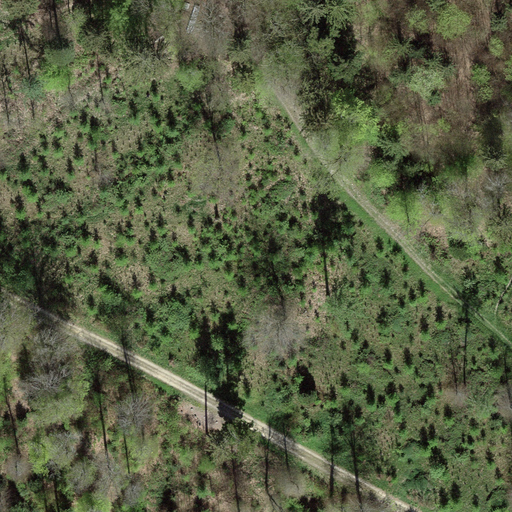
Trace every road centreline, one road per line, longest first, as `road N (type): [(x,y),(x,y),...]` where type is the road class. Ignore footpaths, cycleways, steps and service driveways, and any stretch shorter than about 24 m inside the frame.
road 1 (track): [(413,511),(153,365),(0,291)]
road 2 (track): [(215,0),(432,270),(511,343)]
